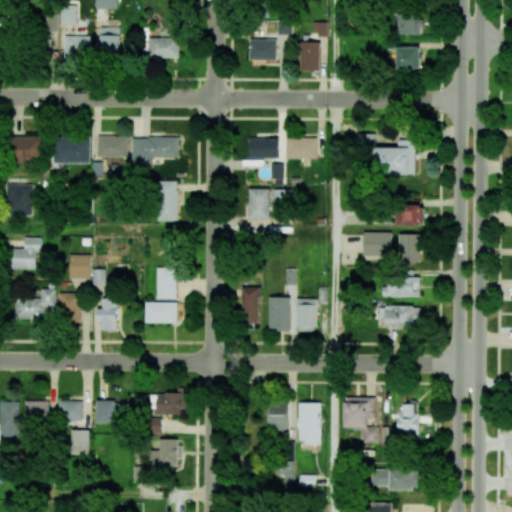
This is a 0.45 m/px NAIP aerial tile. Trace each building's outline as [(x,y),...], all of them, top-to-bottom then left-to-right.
[(95,0),(96,8),(118,8),(117,0),(95,0)] [(60,24),(77,24),(77,4),(60,5),(60,24)] [(57,13),(46,14),(47,32),(58,31),(57,13)] [(422,34),(422,13),(400,14),(401,34),(422,34)] [(277,34),(291,34),(291,20),(277,20),(277,34)] [(328,36),(327,22),(313,22),(313,36),(328,36)] [(120,26),(100,27),(100,54),(121,54),(120,26)] [(92,36),(65,35),(64,57),(91,57),(92,36)] [(179,57),(179,37),(149,38),(149,58),(179,57)] [(249,59),(276,60),(277,39),(250,39),(249,59)] [(319,70),(320,42),(300,41),(300,70),(319,70)] [(420,69),(420,46),(397,47),(398,69),(420,69)] [(375,133),(359,134),(359,145),(376,145),(375,133)] [(97,156),(127,157),(128,136),(97,135),(97,156)] [(44,136),(12,136),(11,161),(43,161),(44,136)] [(90,163),(91,137),(55,137),(54,162),(90,163)] [(132,137),(132,165),(151,165),(151,157),(178,156),(178,137),(132,137)] [(279,137),(249,138),(250,158),(279,157),(279,137)] [(287,159),(317,158),(317,137),(286,137),(287,159)] [(398,147),(375,147),(375,174),(415,174),(415,139),(398,139),(398,147)] [(283,163),(271,163),(271,178),(283,179),(283,163)] [(178,220),(177,180),(156,181),(157,221),(178,220)] [(7,214),(33,215),(34,184),(8,184),(7,214)] [(248,218),(269,218),(269,188),(248,188),(248,218)] [(273,206),(291,205),(290,189),(273,189),(273,206)] [(399,226),(424,225),(424,207),(399,207),(399,226)] [(392,232),(364,231),(363,255),(392,255),(392,232)] [(421,262),(421,234),(400,233),(399,261),(421,262)] [(36,269),(37,252),(41,252),(42,237),(25,237),(25,248),(10,248),(10,268),(36,269)] [(91,255),(70,255),(70,278),(91,278),(91,255)] [(157,298),(176,298),(177,267),(157,267),(157,298)] [(93,285),(106,285),(106,269),(93,269),(93,285)] [(420,277),(390,276),(390,286),(384,286),(383,296),(420,296),(420,277)] [(259,323),(258,287),(242,287),(242,323),(259,323)] [(56,289),(41,289),(41,299),(16,298),(16,318),(55,320),(56,289)] [(81,324),(82,293),(60,292),(60,324),(81,324)] [(290,329),(290,297),(270,296),(269,329),(290,329)] [(317,299),(297,298),(297,330),(317,331),(317,299)] [(177,323),(177,302),(146,302),(146,323),(177,323)] [(379,306),(379,317),(385,317),(385,326),(420,326),(419,305),(379,306)] [(157,414),(183,414),(183,392),(157,392),(157,414)] [(344,428),(363,428),(363,442),(379,442),(379,426),(368,426),(368,418),(375,418),(375,397),(345,396),(344,428)] [(49,422),(49,401),(26,400),(25,421),(49,422)] [(82,400),(59,401),(60,421),(83,420),(82,400)] [(0,401),(0,404),(0,439),(19,440),(20,401),(0,401)] [(97,401),(96,423),(127,423),(127,401),(97,401)] [(268,402),(268,431),(289,430),(288,402),(268,402)] [(321,443),(321,402),(299,402),(298,443),(321,443)] [(399,435),(419,435),(419,402),(400,402),(399,435)] [(149,432),(162,432),(161,417),(148,418),(149,432)] [(89,454),(89,430),(72,430),(71,453),(89,454)] [(180,465),(180,439),(160,438),(159,450),(152,449),(151,465),(180,465)] [(284,487),(293,487),(294,443),(284,443),(283,461),(277,461),(276,474),(284,474),(284,487)] [(134,486),(149,486),(149,466),(134,466),(134,486)] [(372,485),(390,485),(390,489),(414,489),(415,468),(373,467),(372,485)] [(364,511),(363,511),(392,511),(393,502),(370,502),(370,511),(364,511)]
